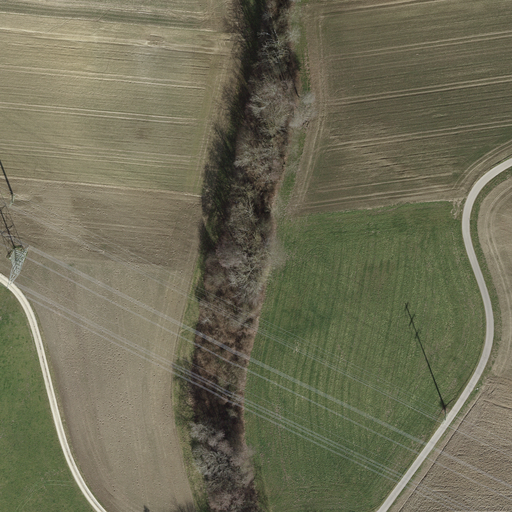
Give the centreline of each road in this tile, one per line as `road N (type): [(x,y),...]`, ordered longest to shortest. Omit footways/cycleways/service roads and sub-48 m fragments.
road 1 (track): [(381,511),(481,366),(490,316),(465,223),(482,182),(511,161)]
road 2 (track): [(102,511),(73,470),(28,306),(0,275)]
